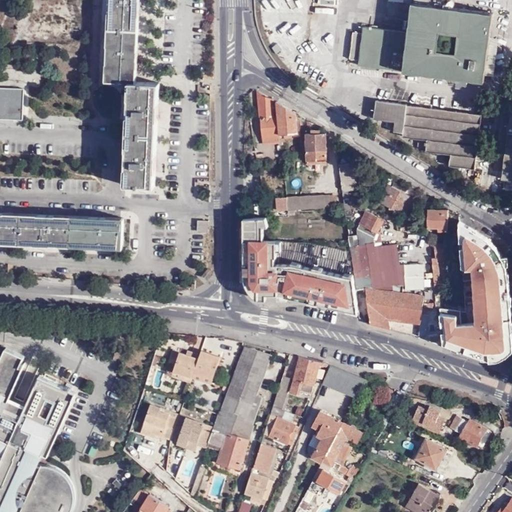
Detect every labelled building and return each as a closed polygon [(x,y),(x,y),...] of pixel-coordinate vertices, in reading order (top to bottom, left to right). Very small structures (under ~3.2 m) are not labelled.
[(109,0),(108,28),(138,29),(139,3),(138,0),(109,0)] [(409,31),(385,27),(381,66),(405,69),(407,70),(482,81),(486,60),(487,60),(490,34),(489,34),(491,13),(444,6),(445,0),(415,0),(412,23),(410,23),(409,31)] [(358,62),(381,66),(385,27),(364,23),(363,30),(353,29),(348,55),(359,56),(358,62)] [(138,29),(108,28),(106,79),(129,80),(136,80),(137,54),(138,29)] [(136,80),(129,80),(126,132),(157,134),(158,108),(159,82),(136,80)] [(0,118),(21,119),(23,89),(0,88),(0,118)] [(261,135),(280,134),(277,116),(274,116),(272,98),(257,90),(261,135)] [(396,100),(377,97),(375,115),(394,118),(396,100)] [(276,100),(277,116),(280,134),(297,132),(295,111),(276,100)] [(481,113),(396,100),(394,118),(393,128),(402,130),(401,135),(417,137),(417,144),(424,146),(424,149),(448,153),(447,164),(473,168),(481,113)] [(500,179),(504,179),(511,180),(511,110),(510,110),(500,179)] [(327,156),(325,131),(306,132),(308,158),(327,156)] [(157,134),(126,132),(123,185),(154,187),(156,156),(157,134)] [(280,142),(280,134),(261,135),(262,143),(280,142)] [(339,164),(338,164),(341,186),(342,186),(350,185),(347,163),(339,164)] [(511,180),(504,179),(502,188),(511,189),(511,180)] [(418,199),(388,185),(380,200),(410,215),(408,218),(415,220),(418,211),(413,209),(418,199)] [(308,207),(307,194),(288,194),(289,207),(308,207)] [(330,194),(307,194),(308,207),(331,207),(330,194)] [(367,202),(355,196),(351,204),(364,211),(367,202)] [(447,209),(427,208),(426,226),(437,227),(438,230),(447,230),(447,209)] [(356,290),(365,289),(365,285),(403,291),(404,263),(399,263),(398,256),(396,243),(383,245),(377,245),(377,239),(379,232),(385,220),(366,210),(360,224),(360,234),(348,235),(350,246),(350,248),(356,290)] [(0,212),(0,241),(19,243),(21,213),(0,212)] [(72,215),(21,213),(19,243),(44,244),(71,245),(72,215)] [(123,218),(72,215),(71,245),(96,246),(122,247),(123,218)] [(270,216),(248,217),(248,273),(249,279),(250,282),(251,285),(253,289),(257,293),(260,297),(263,298),(263,294),(271,293),(291,293),(292,295),(359,311),(356,290),(354,275),(298,263),(280,263),(280,256),(281,256),(281,241),(273,241),(273,238),(268,238),(268,225),(271,225),(270,216)] [(204,233),(204,223),(196,222),(195,233),(196,233),(199,233),(204,233)] [(470,270),(462,270),(466,311),(494,317),(503,318),(506,318),(504,287),(491,288),(488,288),(486,252),(486,246),(472,239),(468,239),(470,270)] [(435,258),(432,258),(432,264),(438,264),(437,257),(450,256),(449,243),(434,245),(435,258)] [(424,268),(424,265),(422,264),(405,264),(406,288),(424,287),(424,268)] [(421,322),(424,295),(403,291),(365,285),(365,289),(367,297),(371,325),(400,333),(398,318),(421,322)] [(467,313),(440,309),(441,326),(443,348),(486,362),(489,362),(494,362),(498,361),(493,318),(467,313)] [(443,348),(441,326),(436,326),(436,334),(428,334),(430,343),(443,348)] [(210,443),(222,447),(217,463),(239,470),(252,425),(248,424),(254,405),(271,356),(244,347),(227,396),(226,395),(219,414),(215,426),(210,443)] [(20,367),(21,363),(24,357),(5,349),(0,361),(0,511),(15,511),(17,510),(20,511),(75,511),(77,504),(78,498),(77,494),(76,489),(73,482),(68,474),(60,468),(53,466),(49,465),(42,465),(39,471),(34,469),(41,453),(45,455),(71,393),(38,380),(26,407),(10,400),(24,369),(20,367)] [(194,377),(202,353),(189,349),(188,353),(174,349),(171,360),(178,362),(175,371),(194,377)] [(204,349),(202,353),(194,377),(213,384),(223,355),(204,349)] [(301,357),(297,373),(316,378),(320,362),(301,357)] [(356,399),(367,380),(331,364),(324,380),(323,385),(356,399)] [(192,382),(194,377),(175,371),(174,375),(192,382)] [(311,392),(316,378),(297,373),(292,391),(299,394),(301,390),(311,392)] [(284,375),(282,380),(273,407),(282,410),(291,382),(292,378),(284,375)] [(40,376),(38,380),(71,393),(71,392),(72,389),(71,389),(65,387),(40,376)] [(75,396),(71,393),(45,455),(49,457),(75,396)] [(153,432),(172,439),(173,436),(180,418),(171,415),(172,413),(162,410),(163,407),(152,403),(144,427),(154,430),(153,432)] [(411,421),(421,425),(423,422),(440,430),(446,417),(439,413),(440,409),(429,404),(428,408),(419,404),(411,421)] [(258,407),(254,405),(248,424),(252,425),(258,407)] [(282,419),(285,410),(282,410),(273,407),(271,416),(266,431),(264,435),(287,445),(295,425),(282,419)] [(313,456),(322,462),(343,422),(320,410),(312,425),(319,429),(317,433),(322,437),(313,456)] [(182,413),(180,418),(173,436),(180,438),(178,444),(196,450),(198,445),(206,423),(207,421),(182,413)] [(459,432),(465,420),(460,418),(454,430),(459,432)] [(459,432),(462,434),(469,422),(465,420),(459,432)] [(470,420),(469,422),(462,434),(461,437),(477,446),(480,440),(486,428),(470,420)] [(363,432),(343,422),(322,462),(331,467),(338,470),(341,466),(333,461),(346,439),(356,444),(363,432)] [(439,433),(440,430),(423,422),(421,425),(439,433)] [(206,423),(198,445),(208,448),(210,443),(215,426),(206,423)] [(299,427),(295,425),(287,445),(291,446),(299,427)] [(153,432),(154,430),(144,427),(142,432),(152,435),(153,432)] [(447,449),(427,438),(416,457),(436,468),(447,449)] [(477,446),(481,449),(485,443),(480,440),(477,446)] [(267,474),(276,448),(266,445),(261,444),(253,469),(267,474)] [(331,467),(322,462),(320,467),(323,469),(318,480),(314,478),(309,487),(303,497),(313,502),(319,489),(324,491),(325,488),(330,491),(332,488),(339,492),(345,480),(328,471),(331,467)] [(354,476),(359,468),(351,463),(346,471),(354,476)] [(452,473),(453,466),(443,464),(442,472),(452,473)] [(192,495),(200,501),(209,478),(207,477),(209,471),(201,468),(192,495)] [(272,481),(251,474),(245,494),(251,495),(250,501),(261,504),(263,499),(266,500),(272,481)] [(117,478),(114,482),(122,489),(126,485),(117,478)] [(418,486),(406,504),(419,511),(420,509),(424,511),(429,511),(439,498),(418,486)] [(166,511),(169,506),(150,494),(139,511),(166,511)] [(511,511),(511,497),(507,505),(504,503),(498,511),(511,511)]
